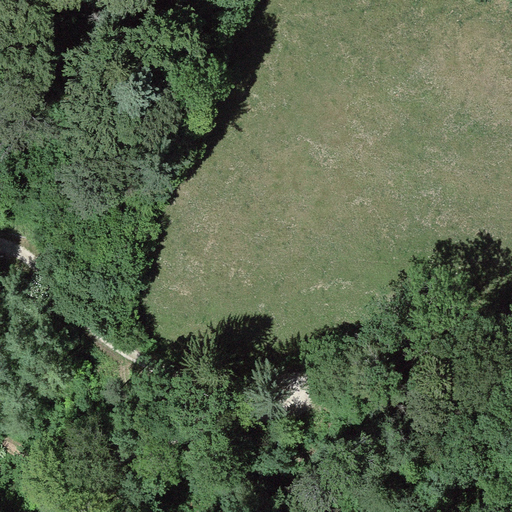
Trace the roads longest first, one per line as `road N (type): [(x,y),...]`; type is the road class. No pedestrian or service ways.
road 1 (track): [(511,325),(300,377),(250,382),(153,371),(87,320),(27,253),(0,241)]
road 2 (track): [(87,511),(90,481),(124,452),(258,412),(300,377)]
